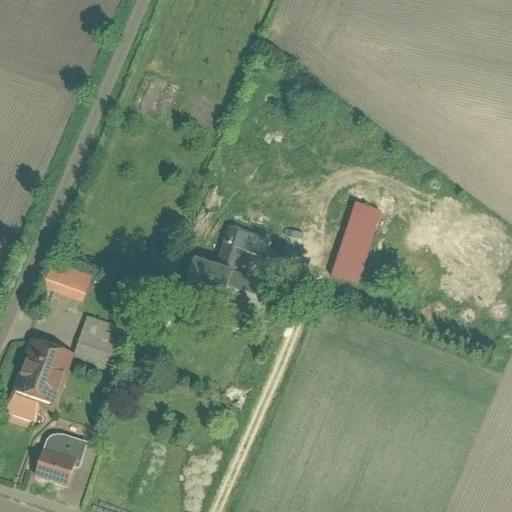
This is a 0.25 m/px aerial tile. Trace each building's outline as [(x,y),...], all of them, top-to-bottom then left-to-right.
[(468,242),(355,204),(330,277),(355,285),(373,232),(461,262),(468,242)] [(274,237),(232,225),(224,251),(265,264),(274,237)] [(271,286),(195,262),(179,310),(256,334),(271,286)] [(97,278),(58,265),(49,291),(87,305),(97,278)] [(136,364),(146,336),(91,318),(78,355),(76,362),(110,374),(116,356),(136,364)] [(78,355),(36,341),(18,394),(60,409),(76,362),(78,355)] [(50,439),(45,451),(36,481),(68,490),(83,444),(63,438),(50,439)]
